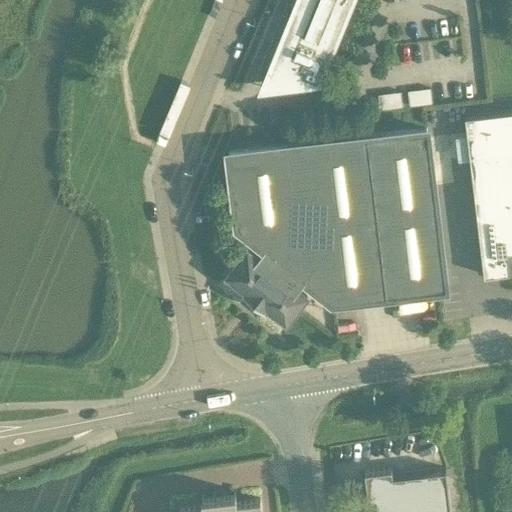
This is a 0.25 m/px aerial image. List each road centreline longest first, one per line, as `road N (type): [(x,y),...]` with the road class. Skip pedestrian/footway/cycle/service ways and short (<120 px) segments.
road 1 (unclassified): [(198,401),(166,185),(237,0)]
road 2 (tertiary): [(286,385),(511,348)]
road 3 (unclassified): [(286,385),(303,511)]
